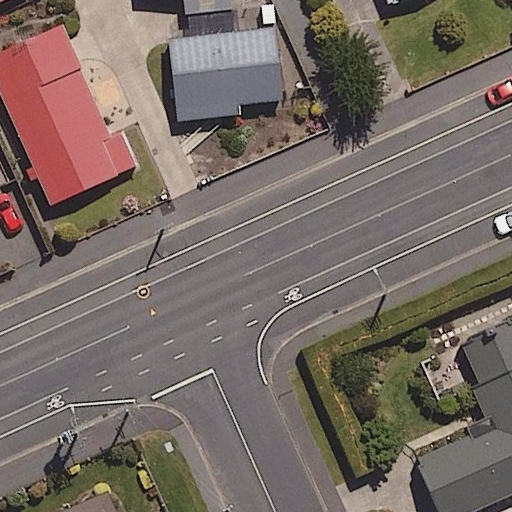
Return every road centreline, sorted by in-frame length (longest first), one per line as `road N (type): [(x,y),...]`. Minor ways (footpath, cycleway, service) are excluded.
road 1 (secondary): [(511,154),(183,302)]
road 2 (residential): [(276,511),(183,302)]
road 3 (secondary): [(183,302),(0,384)]
